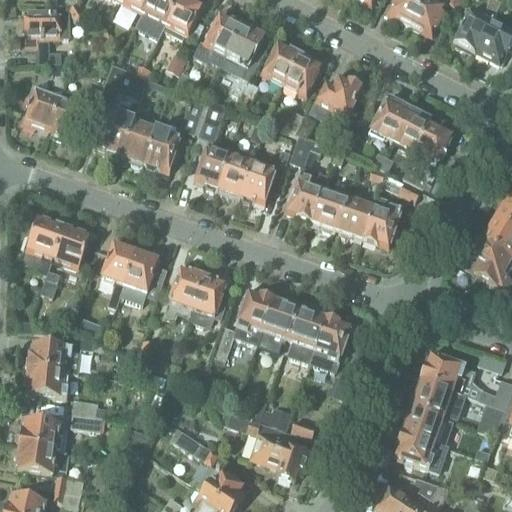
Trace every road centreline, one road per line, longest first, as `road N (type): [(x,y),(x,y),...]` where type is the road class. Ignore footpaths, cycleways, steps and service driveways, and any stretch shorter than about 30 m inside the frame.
road 1 (residential): [(0,165),(400,305)]
road 2 (residential): [(268,0),(510,125)]
road 3 (residential): [(329,511),(400,305)]
road 4 (residential): [(400,305),(510,125)]
